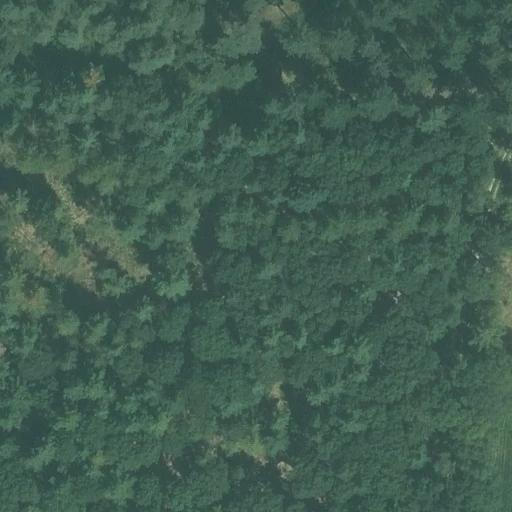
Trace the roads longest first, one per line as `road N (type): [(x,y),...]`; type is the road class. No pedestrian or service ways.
road 1 (track): [(511,113),(497,134),(490,172),(454,511)]
road 2 (track): [(308,0),(286,92),(296,100),(497,134)]
